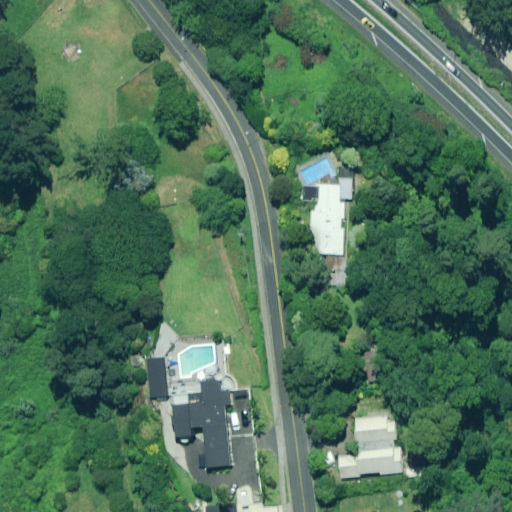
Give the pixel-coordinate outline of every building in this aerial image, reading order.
[(357,180),(343,180),(343,187),(304,185),(304,205),(314,206),(312,254),(345,255),(348,200),(356,201),(357,180)] [(354,273),(338,272),(337,287),(353,288),(354,273)] [(169,360),(152,360),(152,399),(169,398),(169,360)] [(234,466),(227,407),(233,407),(231,392),(226,392),(224,382),(203,385),(204,393),(191,394),(193,406),(176,408),(179,439),(196,437),(196,430),(206,428),(210,469),(234,466)] [(396,417),(358,419),(360,453),(341,455),(342,478),(405,474),(404,448),(398,449),(396,417)]
